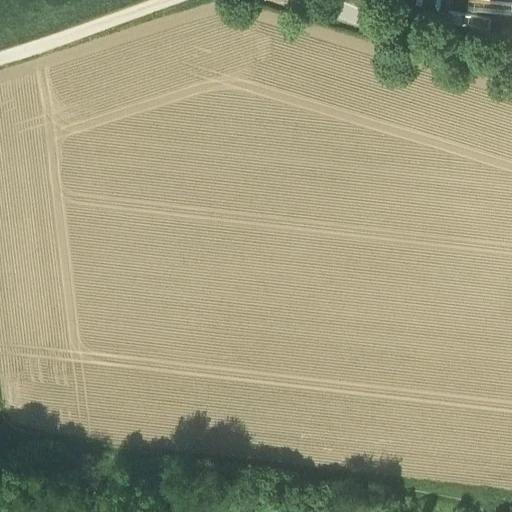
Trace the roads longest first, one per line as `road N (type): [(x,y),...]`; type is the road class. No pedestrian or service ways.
road 1 (unclassified): [(511,66),(312,0)]
road 2 (track): [(163,0),(0,57)]
